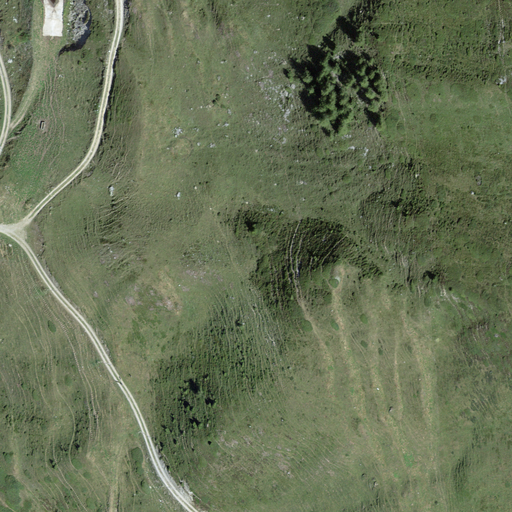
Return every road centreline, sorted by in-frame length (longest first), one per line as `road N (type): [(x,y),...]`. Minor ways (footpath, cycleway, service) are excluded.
road 1 (track): [(13,236),(100,348),(129,394),(157,467),(193,511)]
road 2 (track): [(13,236),(90,156),(119,0)]
